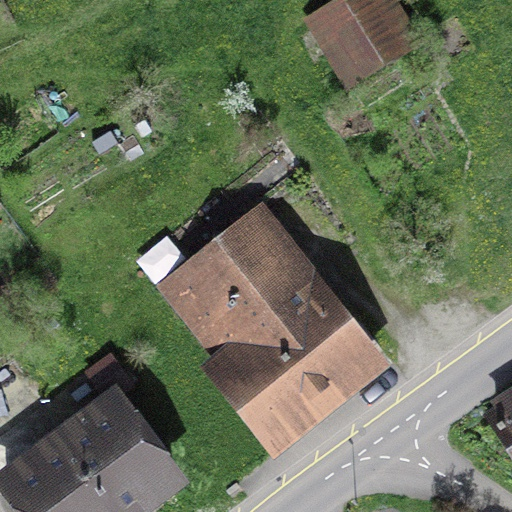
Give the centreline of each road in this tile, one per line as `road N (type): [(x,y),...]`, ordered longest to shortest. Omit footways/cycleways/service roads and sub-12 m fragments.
road 1 (unclassified): [(379,439),(511,341)]
road 2 (unclassified): [(505,511),(379,439)]
